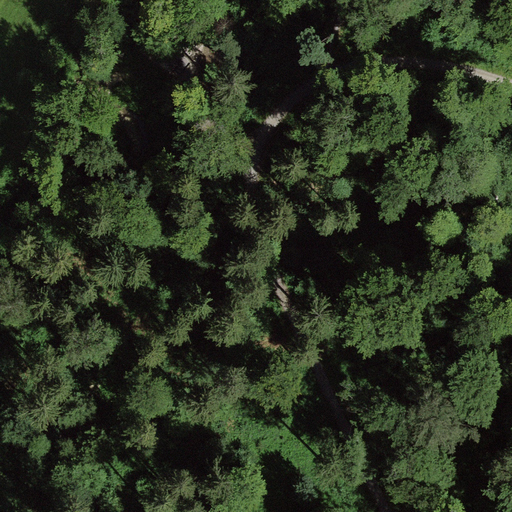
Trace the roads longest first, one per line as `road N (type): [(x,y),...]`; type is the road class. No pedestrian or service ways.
road 1 (track): [(387,511),(256,223),(252,155),(279,108),(310,78),(365,59)]
road 2 (track): [(511,86),(471,69),(365,59)]
